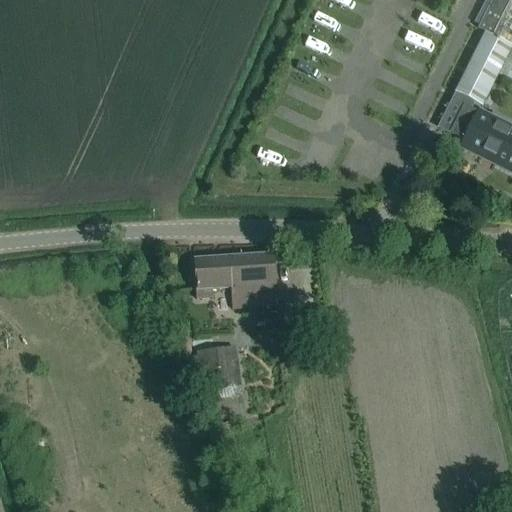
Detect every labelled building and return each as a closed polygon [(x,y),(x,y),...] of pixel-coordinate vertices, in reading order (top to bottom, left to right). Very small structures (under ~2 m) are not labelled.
[(511,0),(510,0),(492,38),(485,34),(454,95),(481,108),(497,77),(511,84),(511,0)] [(511,129),(462,105),(449,132),(464,140),(460,148),(511,174),(511,129)] [(274,257),(193,262),(195,282),(195,300),(212,299),(212,291),(230,290),(231,310),(277,308),(275,277),(274,257)] [(144,291),(155,291),(155,280),(143,280),(144,291)] [(195,355),(200,391),(240,386),(236,350),(195,355)]
